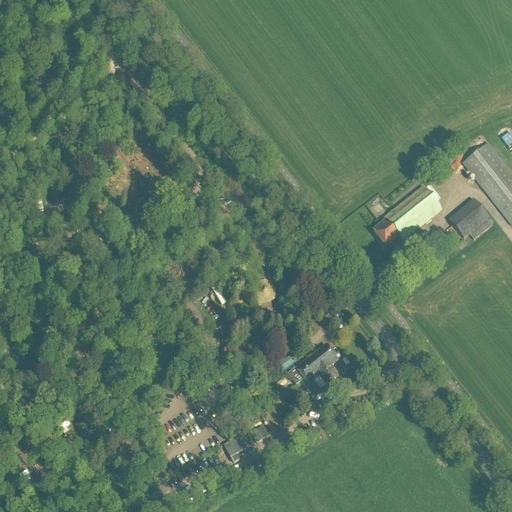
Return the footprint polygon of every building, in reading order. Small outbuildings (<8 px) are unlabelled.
[(462,166),(511,229),(511,227),(511,175),(489,146),(462,166)] [(142,194),(165,191),(164,180),(140,183),(142,194)] [(444,216),(424,191),(384,222),(387,225),(374,235),(386,251),(399,241),(404,247),(444,216)] [(44,210),(74,205),(72,194),(42,199),(44,210)] [(493,226),(473,202),(448,223),(464,241),(469,237),(473,243),(493,226)] [(241,361),(237,356),(230,348),(229,347),(212,360),(190,379),(202,394),(225,376),(224,375),(225,374),(241,361)] [(290,377),(298,388),(307,399),(320,389),(322,392),(340,378),(332,369),(332,368),(339,363),(327,348),(309,363),(308,362),(300,368),(297,371),(290,377)] [(328,414),(335,424),(345,417),(338,407),(328,414)] [(268,438),(264,432),(262,429),(250,436),(256,446),(268,439),(268,438)] [(236,458),(236,457),(254,447),(248,437),(230,447),(229,445),(224,448),(232,460),(234,465),(239,462),(236,458)]
